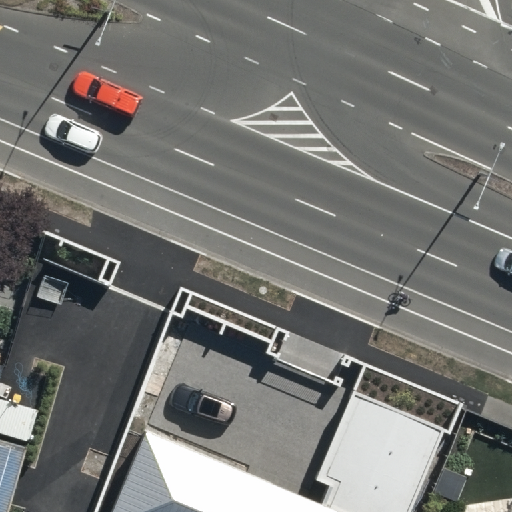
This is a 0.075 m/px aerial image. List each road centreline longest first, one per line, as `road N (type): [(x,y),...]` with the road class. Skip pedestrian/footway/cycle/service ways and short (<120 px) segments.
road 1 (primary): [(263,183),(0,75)]
road 2 (primary): [(511,285),(263,183)]
road 3 (primary): [(317,42),(511,131)]
road 4 (tertiary): [(263,183),(317,42)]
